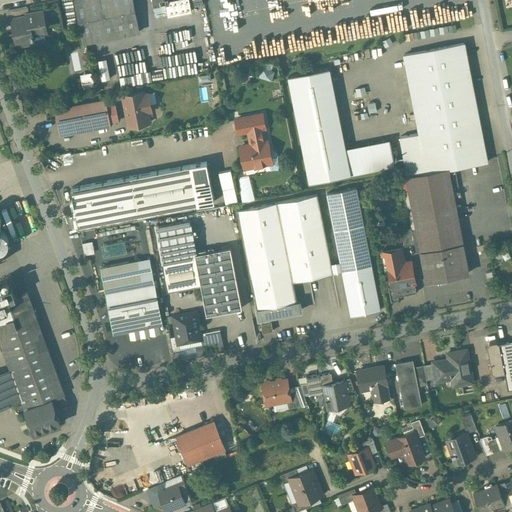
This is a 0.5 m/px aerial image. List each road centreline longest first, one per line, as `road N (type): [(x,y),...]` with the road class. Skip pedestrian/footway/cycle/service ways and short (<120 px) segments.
road 1 (residential): [(94,384),(169,377),(511,309)]
road 2 (residential): [(0,80),(81,304),(94,384)]
road 3 (residential): [(511,150),(481,0)]
